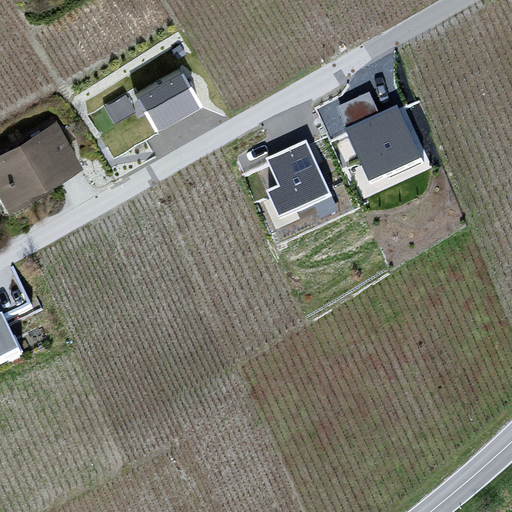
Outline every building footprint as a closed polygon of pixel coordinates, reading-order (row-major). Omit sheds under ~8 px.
[(178,69),(131,96),(153,134),(200,107),(178,69)] [(115,121),(137,109),(127,91),(106,103),(115,121)] [(369,92),(332,107),(370,191),(428,166),(403,108),(381,118),(369,92)] [(56,122),(0,155),(0,197),(10,215),(85,171),(56,122)] [(319,138),(248,172),(283,243),(354,209),(319,138)] [(0,311),(0,362),(22,351),(0,311)]
